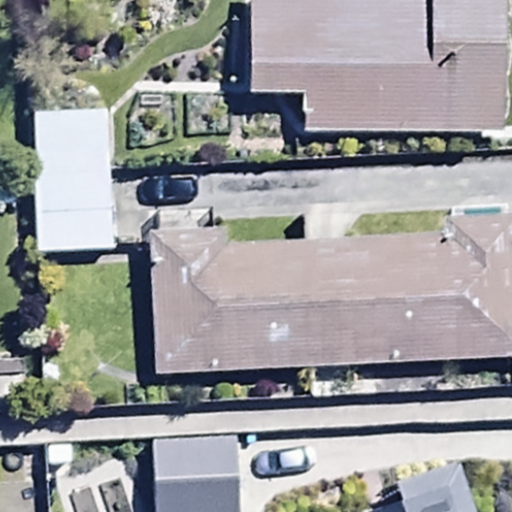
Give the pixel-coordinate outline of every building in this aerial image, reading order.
[(253,2),(250,109),(308,110),(308,148),(505,152),(507,0),(432,0),(432,6),(253,2)] [(108,123),(33,125),(35,264),(111,263),(108,123)] [(511,376),(511,233),(449,235),(449,253),(221,261),(220,246),(150,248),(154,388),(511,376)] [(236,511),(235,451),(153,452),(154,511),(236,511)] [(475,511),(465,474),(395,494),(399,511),(475,511)]
